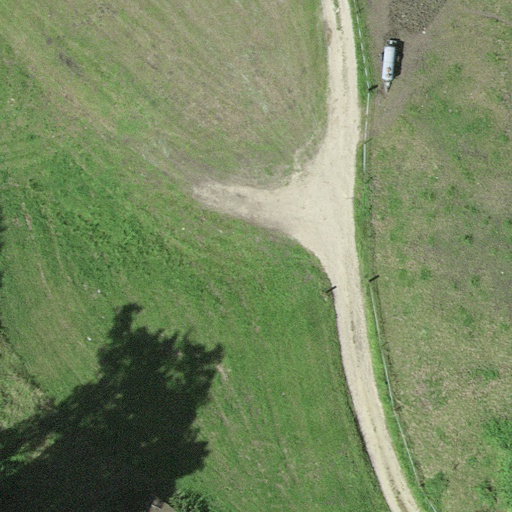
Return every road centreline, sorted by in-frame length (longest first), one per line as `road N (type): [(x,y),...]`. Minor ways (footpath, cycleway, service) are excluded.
road 1 (track): [(337,0),(348,305),(362,387),(405,511)]
road 2 (track): [(0,8),(207,195),(341,210)]
